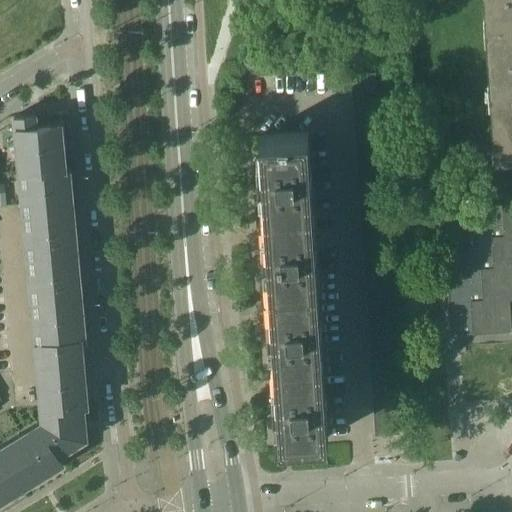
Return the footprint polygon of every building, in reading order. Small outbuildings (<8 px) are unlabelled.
[(511,0),(482,0),(485,32),(511,30),(511,0)] [(511,30),(485,32),(489,97),(511,95),(511,30)] [(375,73),(351,74),(352,87),(376,85),(375,73)] [(376,85),(352,87),(353,99),(377,98),(376,85)] [(511,95),(489,97),(494,162),(511,161),(511,95)] [(377,98),(353,99),(354,112),(378,110),(377,98)] [(378,110),(354,112),(354,123),(378,122),(378,110)] [(86,438),(83,405),(87,405),(84,371),(81,341),(85,340),(69,165),(65,165),(61,122),(36,125),(35,114),(14,116),(15,128),(25,127),(29,172),(33,171),(51,362),(47,363),(48,374),(49,384),(52,421),(0,453),(0,500),(63,462),(58,455),(86,438)] [(378,122),(354,123),(355,135),(379,134),(378,122)] [(308,133),(259,136),(261,167),(257,168),(258,182),(262,182),(264,212),(312,209),(308,133)] [(379,134),(355,135),(356,146),(380,145),(379,134)] [(380,145),(356,146),(357,159),(381,158),(380,145)] [(381,158),(357,159),(357,171),(381,170),(381,158)] [(381,170),(357,171),(358,183),(382,181),(381,170)] [(382,181),(358,183),(359,195),(383,193),(382,181)] [(383,193),(359,195),(360,207),(384,206),(383,193)] [(511,203),(480,206),(481,220),(468,221),(470,252),(458,253),(460,284),(447,285),(450,335),(511,331),(509,299),(511,299),(511,203)] [(384,206),(360,207),(361,219),(385,217),(384,206)] [(312,209),(264,212),(266,243),(262,243),(262,245),(263,258),(267,257),(269,288),(317,285),(312,209)] [(385,217),(361,219),(361,231),(385,229),(385,217)] [(385,229),(361,231),(362,243),(386,241),(385,229)] [(386,241),(362,243),(363,254),(387,253),(386,241)] [(387,253),(363,254),(364,266),(388,265),(387,253)] [(388,265),(364,266),(364,278),(388,277),(388,265)] [(388,277),(364,278),(365,290),(389,289),(388,277)] [(317,285),(269,288),(271,319),(267,320),(267,322),(268,332),(268,334),(272,334),(274,365),(322,361),(317,285)] [(389,289),(365,290),(366,302),(390,301),(389,289)] [(390,301),(366,302),(367,314),(391,313),(390,301)] [(391,313),(367,314),(368,326),(392,325),(391,313)] [(392,325),(368,326),(368,338),(392,336),(392,325)] [(392,336),(368,338),(369,350),(393,348),(392,336)] [(393,348),(369,350),(370,362),(394,360),(393,348)] [(394,360),(370,362),(371,374),(395,373),(394,360)] [(322,361),(274,365),(276,395),(272,395),(272,397),(273,407),(273,410),(277,409),(279,441),(327,438),(322,361)] [(395,373),(371,374),(371,386),(395,384),(395,373)] [(395,384),(371,386),(372,398),(396,396),(395,384)] [(396,396),(372,398),(373,410),(397,408),(396,396)] [(397,408),(373,410),(374,423),(398,422),(397,408)] [(398,422),(374,423),(375,435),(399,433),(398,422)]
